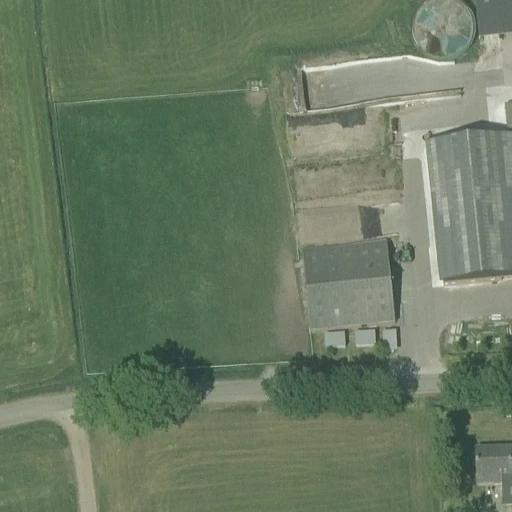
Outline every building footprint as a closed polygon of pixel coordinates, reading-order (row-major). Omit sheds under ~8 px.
[(511,0),(474,0),(478,36),(511,33),(511,0)] [(438,57),(475,53),(469,2),(422,8),(428,56),(438,54),(438,57)] [(510,140),(429,147),(443,288),(511,280),(511,106),(507,107),(510,140)] [(388,243),(303,251),(311,333),(395,325),(388,243)] [(511,450),(476,451),(477,472),(477,490),(500,489),(501,509),(511,508),(511,450)]
